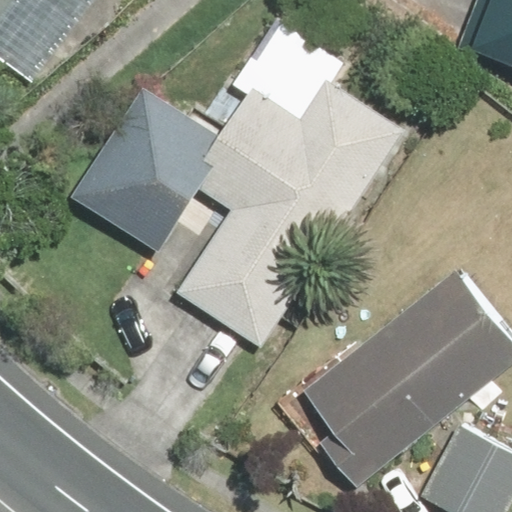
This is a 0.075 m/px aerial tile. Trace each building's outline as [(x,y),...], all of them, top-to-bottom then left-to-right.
[(99,0),(0,0),(0,56),(31,82),(99,0)] [(511,0),(477,0),(459,44),(511,66),(511,0)] [(187,284),(269,338),(413,121),(339,72),(312,113),(263,81),(201,174),(242,201),(187,284)] [(511,315),(473,264),(321,378),(350,417),(331,432),(365,477),(511,366),(511,315)] [(511,511),(511,440),(471,419),(428,502),(446,511),(511,511)]
